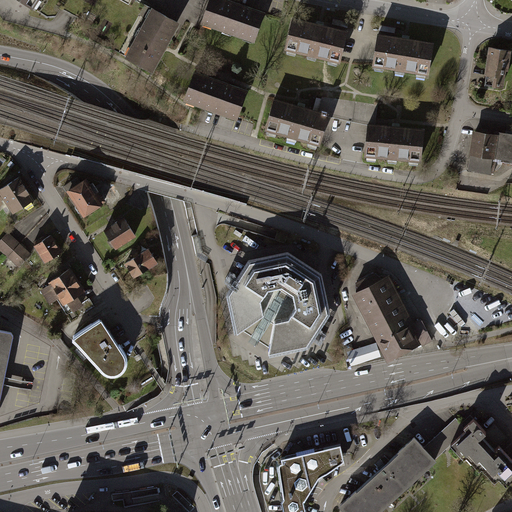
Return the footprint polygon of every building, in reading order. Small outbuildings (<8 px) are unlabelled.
[(46,0),(20,0),(39,12),(46,0)] [(266,15),(221,0),(211,0),(203,26),(257,44),(266,15)] [(179,26),(150,9),(123,56),(152,72),(179,26)] [(342,64),(350,32),(295,18),(287,50),(342,64)] [(435,45),(378,34),(371,69),(428,80),(435,45)] [(511,54),(493,51),(488,85),(502,87),(504,71),(509,71),(511,54)] [(248,90),(196,71),(186,100),(238,119),(248,90)] [(330,114),(273,99),(264,134),(320,149),(330,114)] [(360,121),(378,121),(378,104),(360,104),(360,121)] [(421,131),(366,125),(362,162),(417,168),(421,131)] [(495,136),(474,132),(468,170),(493,174),(495,163),(500,164),(502,161),(511,162),(511,134),(496,132),(495,136)] [(0,188),(0,208),(6,201),(16,218),(36,206),(19,178),(0,188)] [(69,192),(85,217),(103,205),(86,180),(69,192)] [(125,219),(105,232),(116,249),(136,236),(125,219)] [(8,233),(0,242),(0,250),(20,268),(32,255),(8,233)] [(35,246),(46,264),(62,254),(51,236),(35,246)] [(150,249),(126,264),(134,278),(159,262),(150,249)] [(230,296),(239,334),(265,316),(261,301),(269,289),(284,286),(296,294),(298,308),(291,320),(277,323),(271,354),(310,346),(331,314),(323,275),(289,254),(251,262),(230,296)] [(69,303),(79,319),(94,310),(84,294),(85,293),(71,270),(51,283),(65,305),(69,303)] [(357,283),(357,293),(383,279),(375,273),(357,283)] [(383,279),(357,293),(390,356),(416,343),(409,329),(383,279)] [(125,357),(102,321),(75,339),(105,373),(112,376),(118,375),(123,371),(126,365),(125,357)] [(422,322),(409,329),(416,343),(418,347),(432,340),(422,322)] [(0,333),(0,404),(13,337),(0,333)] [(352,365),(382,356),(378,342),(347,351),(352,365)] [(460,425),(466,431),(451,445),(465,460),(467,458),(480,472),(482,470),(494,483),(499,478),(505,486),(511,479),(511,459),(471,415),(460,425)] [(417,438),(341,507),(344,511),(379,511),(451,445),(466,431),(460,425),(456,421),(426,448),(417,438)] [(297,454),(282,458),(282,462),(279,465),(284,498),(281,502),(283,511),(304,511),(306,509),(304,501),(319,478),(345,460),(341,444),(315,450),(314,447),(297,451),(297,454)]
